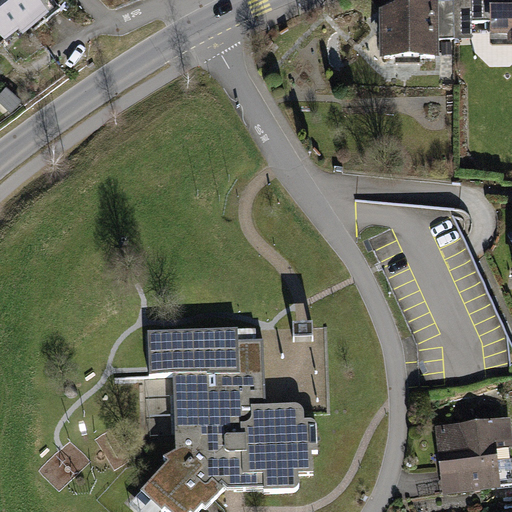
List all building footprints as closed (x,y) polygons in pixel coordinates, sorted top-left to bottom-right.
[(0,0),(0,34),(5,40),(26,24),(32,32),(60,10),(51,0),(0,0)] [(472,23),(471,0),(453,0),(454,2),(454,40),(472,40),(472,23)] [(511,0),(471,0),(472,23),(494,23),(494,34),(511,34),(511,0)] [(420,6),(384,17),(384,58),(435,58),(434,40),(454,40),(454,2),(433,2),(433,6),(420,6)] [(7,90),(0,97),(0,101),(7,108),(15,98),(7,90)] [(313,327),(293,327),(293,342),(313,341),(313,327)] [(256,330),(238,331),(238,343),(256,342),(256,330)] [(172,377),(176,453),(224,491),(264,490),(264,494),(293,493),(295,492),(297,490),(298,488),(299,485),(299,476),(312,475),(312,454),(318,453),(317,428),(316,425),(315,424),(313,422),(311,421),(306,421),(306,414),(304,411),(302,408),(300,407),(297,406),(266,407),(263,342),(256,342),(238,343),(238,331),(148,334),(149,378),(172,377)] [(507,425),(441,432),(447,491),(497,486),(495,472),(511,471),(507,425)] [(205,511),(224,491),(176,453),(163,460),(168,463),(141,493),(160,511),(164,511),(165,511),(166,511),(200,511),(203,509),(205,511)]
